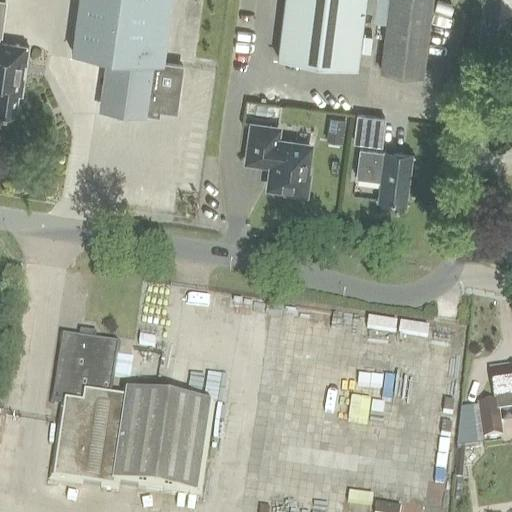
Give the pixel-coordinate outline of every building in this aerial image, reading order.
[(79,0),(72,53),(114,58),(112,73),(106,72),(103,89),(107,89),(104,108),(105,108),(106,107),(111,108),(114,112),(118,109),(127,110),(130,114),(134,111),(140,112),(139,113),(141,113),(141,112),(158,114),(159,109),(176,111),(182,67),(163,64),(171,0),(79,0)] [(284,0),(277,58),(357,68),(365,0),(284,0)] [(389,0),(381,72),(422,77),(431,0),(389,0)] [(0,113),(15,115),(17,96),(21,96),(28,46),(0,42),(0,113)] [(357,116),(354,143),(355,143),(356,135),(377,138),(380,120),(384,120),(384,119),(357,116)] [(329,117),(327,129),(326,141),(342,144),(344,131),(345,119),(329,117)] [(274,142),(276,129),(252,126),(247,162),(263,164),(264,162),(272,163),(269,187),(285,189),(284,192),(306,195),(309,174),(306,173),(309,146),(274,142)] [(361,148),(357,177),(381,180),(378,201),(409,204),(415,157),(385,153),(386,151),(361,148)] [(320,377),(329,320),(304,316),(295,373),(320,377)] [(124,402),(109,399),(117,346),(62,338),(52,403),(64,405),(52,482),(115,491),(116,486),(197,499),(210,408),(125,395),(124,402)] [(511,368),(490,372),(494,400),(495,399),(496,403),(479,406),(484,440),(502,437),(497,411),(511,409),(511,368)]
